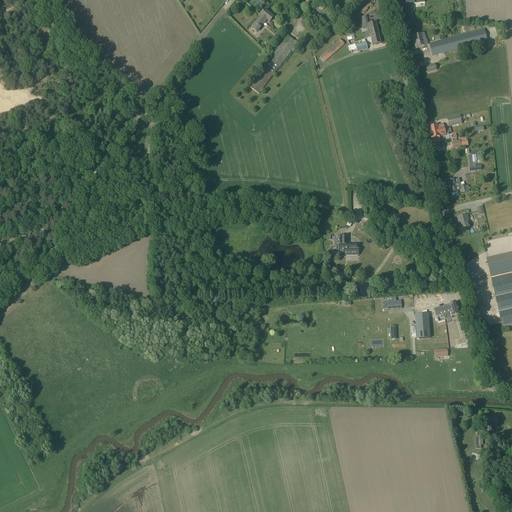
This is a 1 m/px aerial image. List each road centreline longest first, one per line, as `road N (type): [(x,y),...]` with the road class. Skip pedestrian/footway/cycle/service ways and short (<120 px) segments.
road 1 (track): [(54,213),(221,10)]
road 2 (track): [(93,206),(159,193),(247,194),(347,213)]
road 3 (unclassified): [(441,224),(385,0)]
road 4 (unclassified): [(511,391),(484,374),(441,224)]
road 5 (unclassified): [(347,213),(310,54)]
road 6 (track): [(93,206),(59,261),(0,316)]
road 7 (track): [(138,114),(148,135),(150,239)]
